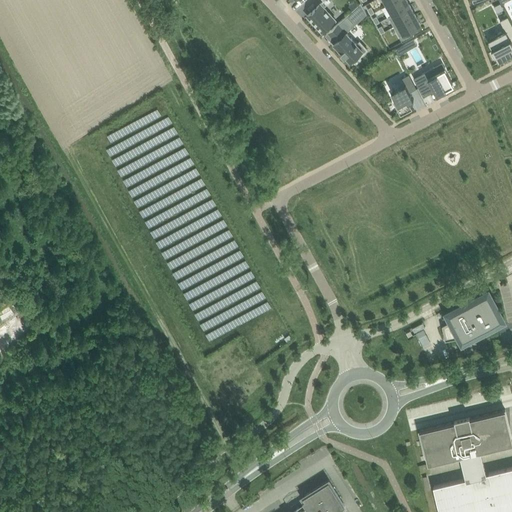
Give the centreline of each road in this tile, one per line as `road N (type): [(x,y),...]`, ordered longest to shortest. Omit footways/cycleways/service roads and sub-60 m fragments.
road 1 (track): [(0,109),(25,125),(95,258),(83,305),(0,373)]
road 2 (unclassified): [(155,511),(261,427),(299,361),(342,343)]
road 3 (unclassified): [(342,343),(395,325),(511,263)]
road 4 (residential): [(270,0),(393,137)]
road 5 (residential): [(342,343),(333,309),(275,199)]
road 6 (residential): [(393,137),(275,199)]
